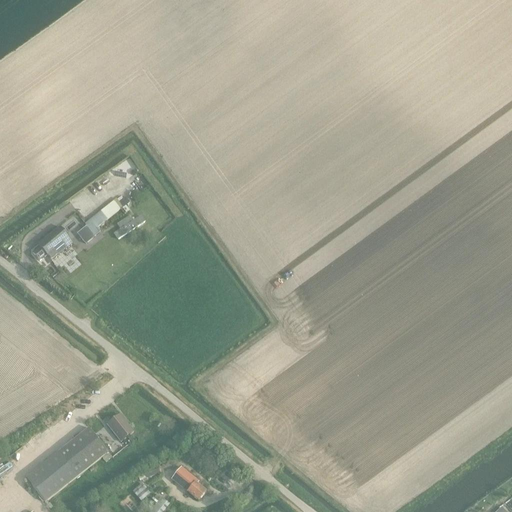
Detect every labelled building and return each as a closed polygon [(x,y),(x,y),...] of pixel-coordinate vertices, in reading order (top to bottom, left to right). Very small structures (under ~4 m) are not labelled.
[(126,207),(131,201),(126,197),(121,203),(126,207)] [(100,232),(97,229),(107,220),(101,212),(84,225),(86,227),(78,234),(86,244),(100,232)] [(120,230),(112,236),(116,242),(146,222),(142,216),(135,220),(134,218),(132,219),(130,217),(128,218),(128,217),(117,225),(120,230)] [(52,262),(73,244),(60,228),(39,246),(40,247),(33,253),(40,262),(47,256),(52,262)] [(109,255),(105,258),(111,266),(122,257),(112,244),(105,249),(109,255)] [(133,432),(120,416),(107,425),(121,442),(133,432)] [(108,453),(89,429),(26,478),(45,503),(108,453)] [(158,465),(143,471),(146,479),(161,473),(158,465)] [(181,468),(172,479),(187,493),(199,502),(206,492),(197,485),(199,483),(184,471),(181,468)] [(142,501),(152,493),(144,483),(134,491),(142,501)] [(161,498),(149,511),(164,511),(170,505),(161,498)]
